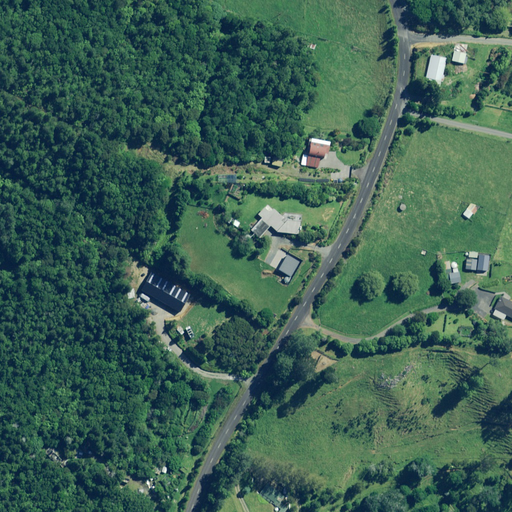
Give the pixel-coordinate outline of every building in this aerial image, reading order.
[(469,43),(457,41),(453,60),(465,63),(469,43)] [(448,57),(433,54),(428,77),(443,80),(448,57)] [(322,157),(330,158),(332,144),(330,143),(330,142),(311,138),(310,144),(312,145),(310,154),(308,165),(320,167),(322,157)] [(272,212),(266,207),(260,214),(263,217),(254,227),(262,235),(271,225),(279,231),(300,234),(302,221),(289,219),(286,223),(284,221),(286,218),(275,208),(272,212)] [(474,213),(468,208),(463,215),(468,220),(474,213)] [(477,269),(478,260),(467,259),(466,269),(477,269)] [(462,281),(460,272),(459,268),(453,269),(454,273),(451,274),(452,283),(462,281)] [(511,301),(501,296),(495,309),(511,317),(511,301)] [(165,435),(155,434),(155,437),(152,437),(152,445),(168,446),(169,437),(165,436),(165,435)] [(155,479),(150,481),(156,500),(161,498),(155,479)] [(275,504),(278,506),(280,508),(282,509),(280,511),(285,511),(289,508),(282,502),(286,496),(268,483),(260,495),(274,505),(275,504)]
